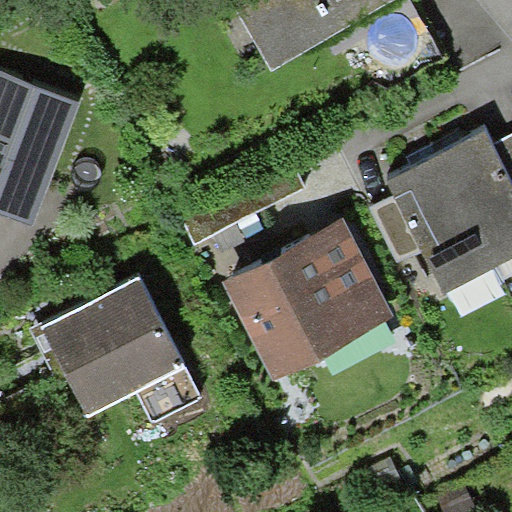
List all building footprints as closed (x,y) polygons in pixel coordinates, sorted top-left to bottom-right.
[(243,0),(270,47),(351,0),(243,0)] [(0,178),(6,163),(46,179),(76,99),(0,69),(0,178)] [(511,132),(491,143),(482,127),(434,152),(485,250),(511,236),(511,132)] [(500,279),(485,250),(434,152),(386,177),(394,193),(368,207),(396,261),(423,247),(452,304),(500,279)] [(333,222),(231,276),(278,364),(316,344),(319,350),(383,317),(333,222)] [(199,395),(134,272),(39,322),(62,366),(0,397),(0,446),(4,453),(51,428),(35,397),(69,380),(85,411),(131,387),(149,421),(199,395)]
